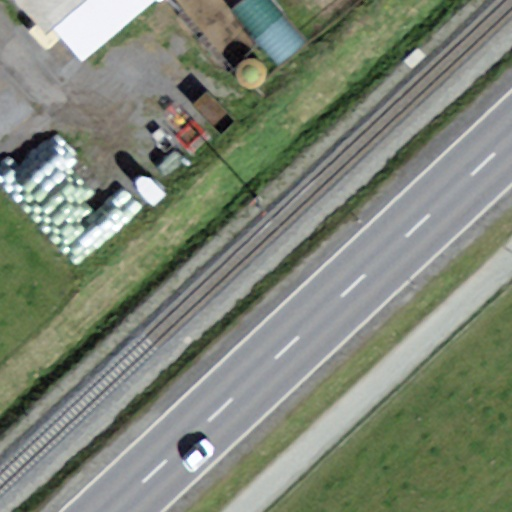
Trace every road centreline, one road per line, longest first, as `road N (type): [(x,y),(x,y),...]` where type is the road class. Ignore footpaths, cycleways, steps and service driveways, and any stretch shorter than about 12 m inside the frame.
road 1 (primary): [(511,138),(111,511)]
road 2 (track): [(511,269),(258,511)]
